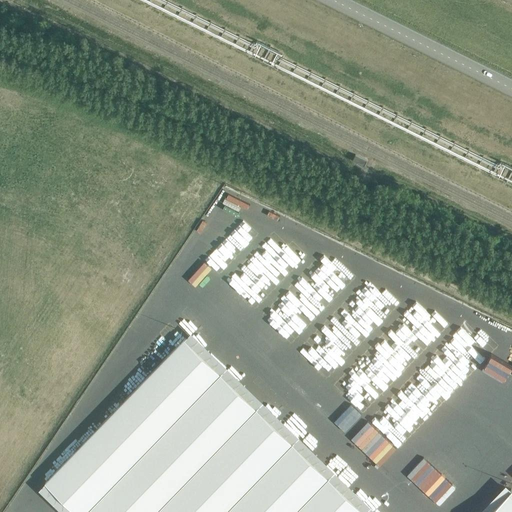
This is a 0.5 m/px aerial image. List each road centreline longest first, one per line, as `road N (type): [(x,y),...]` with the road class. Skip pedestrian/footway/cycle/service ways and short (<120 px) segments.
road 1 (track): [(0,67),(114,109),(511,305)]
road 2 (unclassified): [(511,89),(331,0)]
